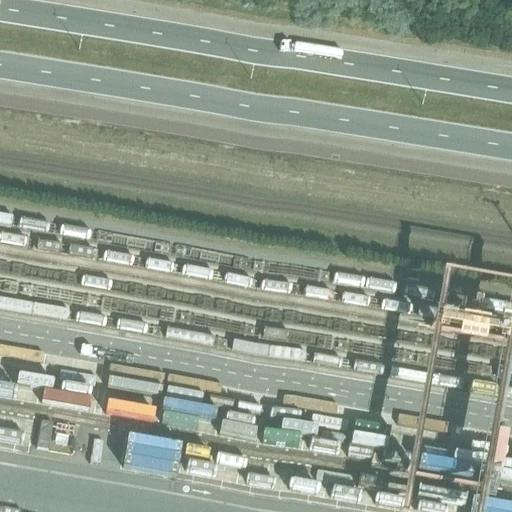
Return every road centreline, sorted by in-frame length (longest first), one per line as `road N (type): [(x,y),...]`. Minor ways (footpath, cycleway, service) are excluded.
road 1 (primary): [(511,92),(0,8)]
road 2 (primary): [(0,69),(511,152)]
